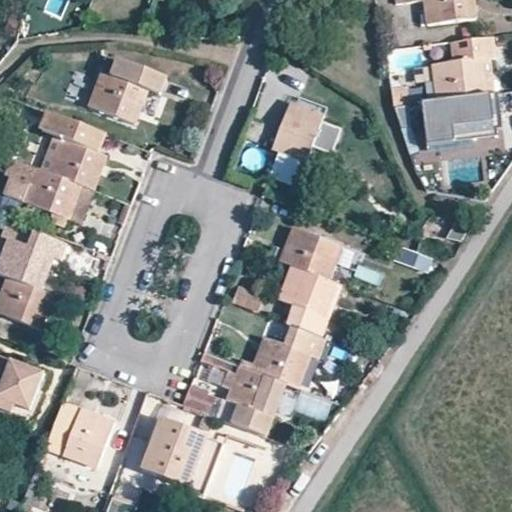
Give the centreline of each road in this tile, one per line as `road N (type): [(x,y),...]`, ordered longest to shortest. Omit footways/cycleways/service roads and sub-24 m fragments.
road 1 (residential): [(201,194),(181,189),(162,196),(110,339),(114,357),(159,374),(172,366),(233,217)]
road 2 (residential): [(301,511),(511,191)]
road 3 (residential): [(201,194),(269,0)]
